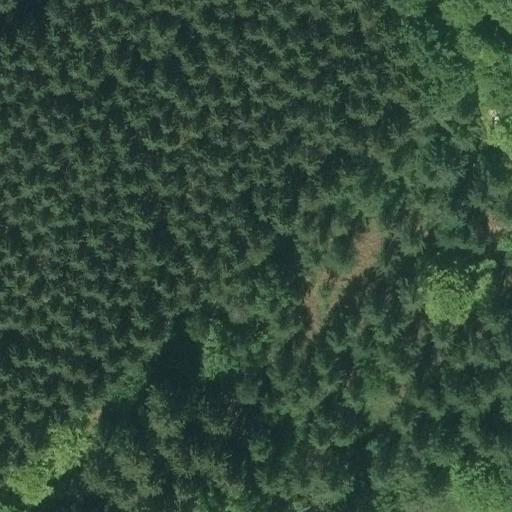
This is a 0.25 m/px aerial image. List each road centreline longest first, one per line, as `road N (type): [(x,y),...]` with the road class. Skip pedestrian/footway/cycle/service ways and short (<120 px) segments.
road 1 (track): [(270,511),(211,293),(92,0)]
road 2 (track): [(511,154),(448,0)]
